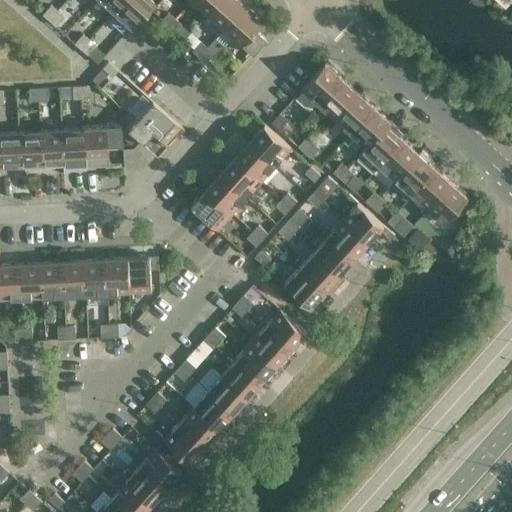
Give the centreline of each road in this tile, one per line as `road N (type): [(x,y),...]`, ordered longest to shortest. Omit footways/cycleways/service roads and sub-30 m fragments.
road 1 (residential): [(82,432),(203,295),(209,278),(139,206)]
road 2 (residential): [(499,173),(314,8)]
road 3 (residential): [(218,118),(314,8)]
road 4 (residential): [(0,219),(139,206)]
